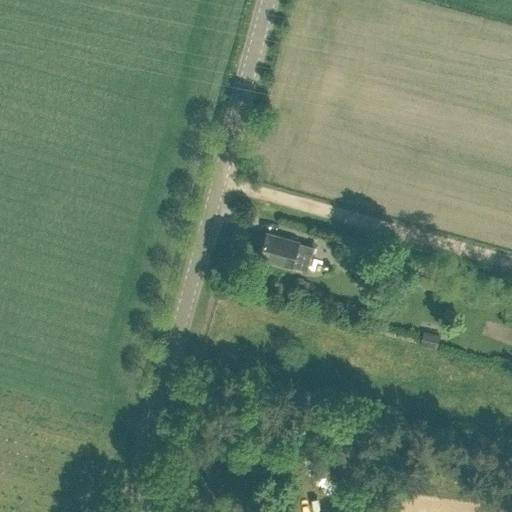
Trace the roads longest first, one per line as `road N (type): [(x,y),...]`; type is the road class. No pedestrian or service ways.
road 1 (tertiary): [(127,511),(267,0)]
road 2 (track): [(218,178),(511,260)]
